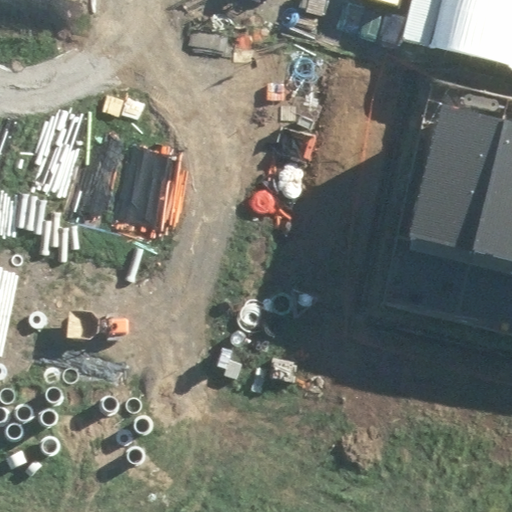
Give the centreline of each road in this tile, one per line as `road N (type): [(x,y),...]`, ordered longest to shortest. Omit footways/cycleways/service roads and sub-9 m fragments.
road 1 (unknown): [(119,82),(93,343),(274,391),(365,0)]
road 2 (unknown): [(360,21),(511,60)]
